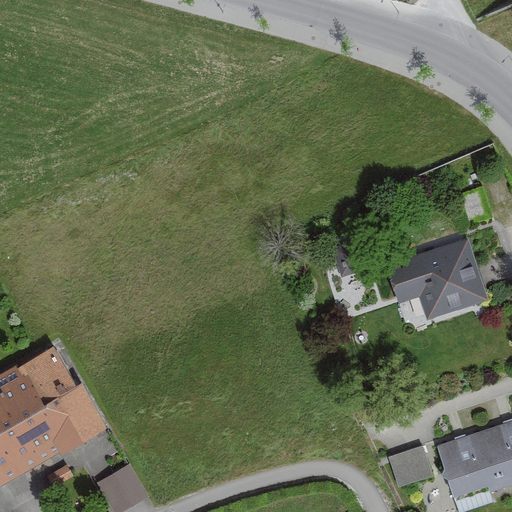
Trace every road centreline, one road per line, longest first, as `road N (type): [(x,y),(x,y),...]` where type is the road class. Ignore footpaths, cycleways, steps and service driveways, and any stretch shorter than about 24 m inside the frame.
road 1 (residential): [(511,104),(453,60),(269,0)]
road 2 (residential): [(166,511),(320,468),(355,479),(377,511)]
road 3 (unknown): [(511,382),(380,427)]
